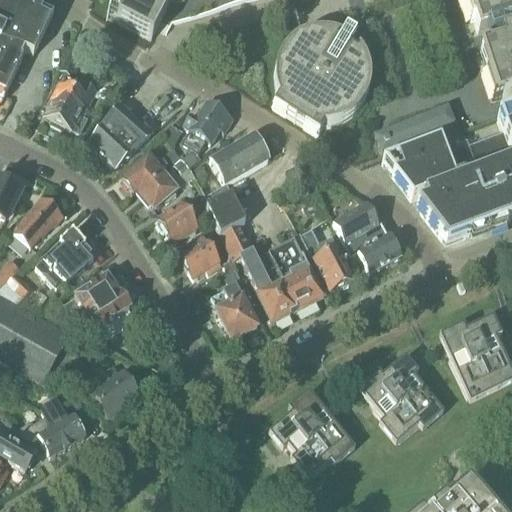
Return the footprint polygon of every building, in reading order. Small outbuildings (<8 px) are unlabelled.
[(0,0),(0,107),(20,65),(18,64),(22,57),(31,62),(52,19),(26,7),(28,2),(25,0),(0,0)] [(113,0),(112,3),(110,8),(108,13),(106,18),(105,24),(106,24),(106,23),(107,22),(150,45),(160,25),(168,8),(167,8),(170,7),(172,11),(184,8),(182,3),(186,2),(185,0),(113,0)] [(469,27),(473,25),(477,38),(479,37),(482,47),(499,41),(500,45),(511,41),(511,37),(511,36),(511,0),(464,0),(465,1),(461,2),(469,27)] [(316,141),(321,133),(325,132),(329,132),(333,131),(336,130),(340,128),(343,127),(347,125),(350,122),(353,120),(356,117),(358,114),(360,111),(362,108),(364,104),(366,101),(367,97),(368,93),(368,89),(368,85),(368,81),(368,78),(367,74),(366,70),(365,66),(363,63),(361,59),(359,56),(357,53),(355,54),(356,55),(354,58),(347,53),(353,44),(343,38),(337,47),(335,45),(337,41),(338,42),(339,40),(335,39),(332,38),(328,37),(324,37),(321,37),(317,37),(313,37),(310,38),(306,39),(303,40),(299,42),(296,43),(292,46),(289,48),(287,51),(284,53),(281,56),(279,60),(277,63),(276,66),(275,70),(274,74),(273,78),(272,81),(272,85),(273,89),(273,93),(274,97),(275,100),(276,104),(271,113),(293,127),(292,127),(293,128),(294,127),(316,141)] [(491,106),(511,98),(511,40),(511,41),(500,45),(501,48),(479,55),(487,80),(483,81),(491,106)] [(85,57),(73,51),(59,75),(71,82),(85,57)] [(44,124),(69,136),(77,140),(85,124),(80,123),(93,98),(83,92),(82,93),(65,85),(60,94),(58,94),(44,124)] [(111,174),(111,175),(112,176),(158,134),(149,124),(139,133),(126,122),(134,112),(124,103),(87,152),(88,153),(111,174)] [(175,157),(185,172),(194,159),(197,161),(205,148),(209,151),(218,138),(222,140),(230,128),(204,110),(195,124),(190,121),(182,133),(188,137),(180,150),(175,157)] [(453,130),(446,112),(374,141),(381,159),(453,130)] [(511,117),(496,124),(501,139),(444,161),(454,189),(473,239),(511,224),(511,117)] [(181,139),(169,132),(161,139),(171,153),(181,139)] [(251,141),(208,166),(223,192),(266,167),(251,141)] [(454,189),(444,161),(438,146),(380,167),(410,206),(422,201),(427,199),(454,189)] [(179,165),(171,153),(165,158),(173,170),(179,165)] [(134,200),(135,201),(160,180),(158,177),(166,171),(161,165),(153,171),(146,163),(120,185),(133,201),(134,200)] [(160,180),(135,201),(136,201),(139,201),(151,216),(163,206),(165,208),(175,201),(173,198),(182,191),(170,176),(163,183),(160,180)] [(0,225),(4,228),(6,224),(9,224),(13,216),(12,212),(20,197),(17,195),(16,192),(9,188),(6,190),(0,186),(0,225)] [(427,199),(422,201),(424,208),(415,212),(444,250),(473,239),(454,189),(427,199)] [(179,211),(155,225),(157,228),(156,231),(158,234),(160,236),(163,237),(171,251),(195,236),(185,220),(197,214),(191,204),(180,211),(179,211)] [(228,204),(204,216),(217,244),(218,243),(231,269),(238,266),(243,277),(269,330),(291,319),(291,320),(294,318),(295,318),(294,318),(319,305),(307,281),(307,279),(299,264),(291,247),(264,261),(266,265),(256,270),(251,260),(237,233),(242,231),(228,204)] [(39,205),(21,226),(9,241),(28,257),(40,242),(42,243),(51,233),(52,234),(61,223),(49,214),(49,210),(45,207),(42,208),(39,205)] [(367,281),(399,264),(387,241),(385,242),(379,231),(376,232),(364,211),(331,229),(349,263),(355,259),(367,281)] [(34,274),(54,296),(62,289),(63,291),(92,264),(90,263),(92,257),(87,253),(82,254),(81,253),(83,251),(70,237),(57,249),(58,250),(40,266),(41,267),(34,274)] [(206,281),(219,273),(208,256),(217,251),(210,241),(202,247),(201,246),(176,262),(191,286),(204,278),(206,281)] [(321,262),(310,268),(326,299),(351,286),(335,255),(330,245),(315,252),(321,262)] [(0,274),(0,291),(17,275),(9,267),(0,274)] [(5,289),(21,304),(30,295),(15,280),(5,289)] [(102,346),(131,327),(126,319),(127,318),(117,302),(116,303),(104,284),(72,305),(72,306),(62,312),(72,328),(82,321),(93,340),(96,337),(102,346)] [(233,293),(208,306),(229,348),(233,346),(236,348),(239,346),(242,345),(242,341),(255,335),(233,293)] [(60,383),(48,377),(68,341),(0,302),(0,367),(41,390),(52,396),(60,383)] [(464,338),(490,393),(492,398),(511,388),(511,383),(494,346),(499,343),(491,325),(464,338)] [(492,398),(490,393),(464,338),(461,333),(437,344),(468,410),(492,398)] [(441,419),(411,384),(416,380),(403,365),(380,384),(419,430),(417,432),(421,437),(441,419)] [(92,386),(91,384),(84,389),(83,391),(105,426),(136,407),(120,383),(118,384),(111,374),(92,386)] [(356,397),(371,415),(381,427),(377,431),(394,451),(417,432),(419,430),(380,384),(376,379),(356,397)] [(353,455),(349,451),(322,419),(306,400),(285,418),(289,422),(328,468),(332,473),(353,455)] [(43,424),(31,431),(29,429),(15,437),(29,446),(35,442),(49,464),(83,445),(69,421),(66,423),(57,407),(39,417),(43,424)] [(328,468),(289,422),(266,441),(281,458),(285,454),(293,463),(288,467),(306,488),(328,468)] [(0,467),(5,470),(22,480),(31,465),(10,452),(13,446),(0,438),(0,467)] [(482,511),(475,503),(463,511),(482,511)]
